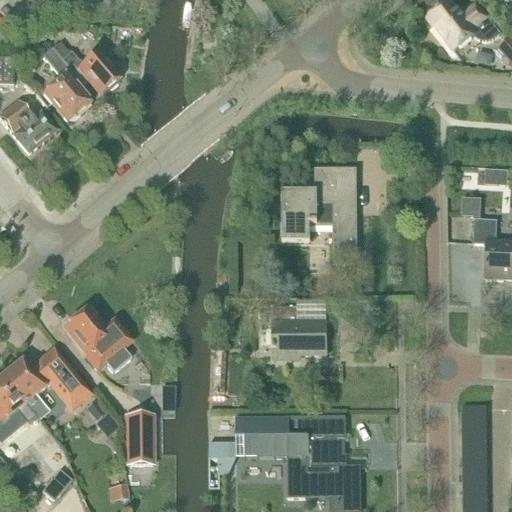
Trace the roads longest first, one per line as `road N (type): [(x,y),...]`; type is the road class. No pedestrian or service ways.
road 1 (tertiary): [(52,250),(305,43)]
road 2 (tertiary): [(511,98),(353,84),(305,43)]
road 3 (residential): [(438,366),(432,176)]
road 4 (residential): [(439,511),(438,366)]
